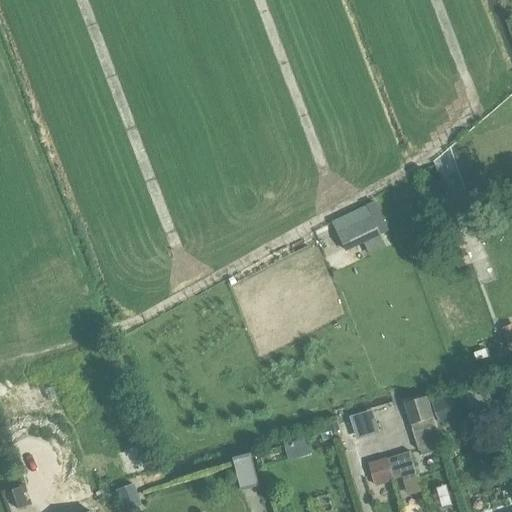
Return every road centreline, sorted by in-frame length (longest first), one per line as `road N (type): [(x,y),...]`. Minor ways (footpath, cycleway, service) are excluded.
road 1 (track): [(0,363),(115,330),(409,168),(475,103),(436,0)]
road 2 (track): [(80,0),(190,290)]
road 3 (track): [(260,0),(338,206)]
